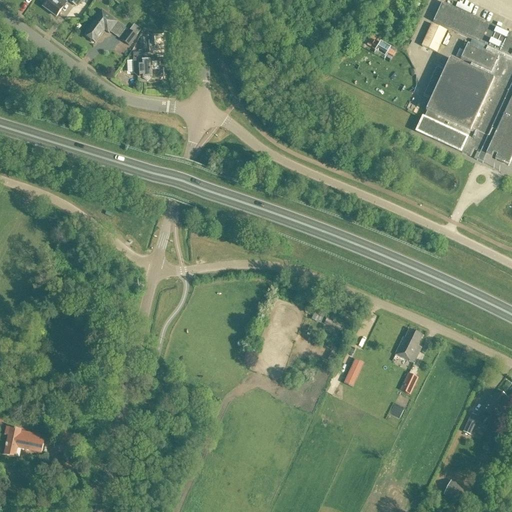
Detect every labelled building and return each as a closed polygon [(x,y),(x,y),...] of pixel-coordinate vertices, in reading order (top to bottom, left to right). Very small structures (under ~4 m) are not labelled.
[(67,3),(61,0),(39,0),(46,5),(43,8),(56,18),(67,3)] [(511,36),(442,4),(433,23),(472,41),(470,46),(467,45),(460,60),(471,65),(469,70),(449,61),(444,72),(436,69),(423,97),(431,101),(425,113),(427,113),(424,120),(422,119),(416,133),(471,158),(474,152),(491,160),(493,156),(496,158),(495,161),(509,167),(511,159),(511,36)] [(93,44),(94,44),(95,45),(104,31),(109,35),(117,23),(101,11),(89,27),(90,28),(84,37),(90,41),(90,42),(90,43),(91,43),(91,44),(92,44),(93,44)] [(431,25),(421,47),(436,54),(446,32),(431,25)] [(138,38),(129,32),(121,42),(130,49),(138,38)] [(383,43),(380,49),(390,55),(394,49),(383,43)] [(142,55),(133,55),(134,63),(138,66),(135,71),(135,76),(138,79),(142,79),(142,80),(144,80),(147,82),(150,79),(152,79),(151,62),(142,63),(142,55)] [(311,321),(320,325),(325,315),(316,311),(311,321)] [(324,325),(339,332),(344,323),(329,316),(324,325)] [(422,337),(409,331),(405,340),(403,339),(395,356),(414,365),(421,349),(417,347),(422,337)] [(78,346),(83,339),(79,336),(75,344),(78,346)] [(328,361),(335,364),(339,356),(332,352),(328,361)] [(354,386),(364,365),(355,361),(345,382),(354,386)] [(418,380),(409,375),(402,390),(411,394),(418,380)] [(507,399),(497,392),(492,399),(491,398),(476,417),(471,415),(469,418),(477,422),(476,424),(486,431),(496,417),(504,423),(511,413),(502,406),(507,399)] [(469,418),(463,433),(470,436),(476,424),(477,422),(469,418)] [(22,432),(6,429),(5,437),(8,437),(4,457),(16,459),(18,450),(42,455),(45,438),(22,433),(22,432)] [(63,431),(60,443),(79,447),(82,435),(63,431)] [(451,480),(443,495),(460,504),(468,490),(451,480)]
